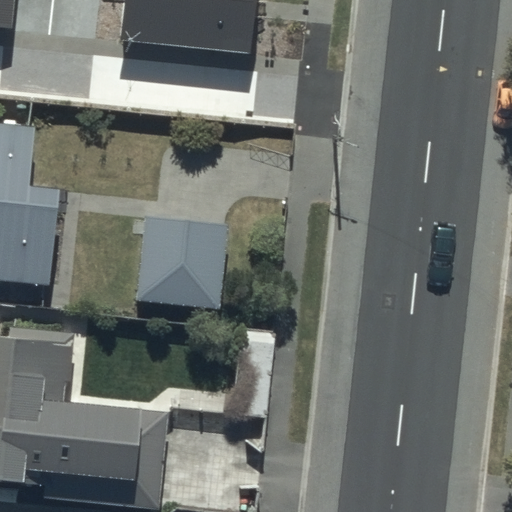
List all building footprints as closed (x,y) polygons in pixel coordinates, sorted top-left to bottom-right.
[(13,0),(0,0),(0,27),(10,29),(13,0)] [(257,0),(126,0),(121,40),(251,55),(257,0)] [(35,126),(0,121),(0,281),(48,286),(59,189),(28,186),(35,126)] [(219,309),(229,224),(145,215),(136,300),(219,309)] [(62,471),(60,500),(162,507),(170,409),(68,402),(73,338),(0,332),(0,476),(30,479),(31,469),(62,471)] [(265,419),(273,335),(239,332),(231,415),(265,419)]
